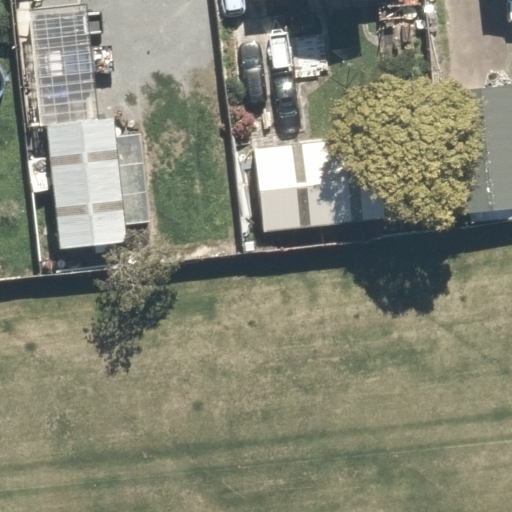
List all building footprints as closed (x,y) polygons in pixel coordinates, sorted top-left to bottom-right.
[(396,2),(396,0),(237,0),(240,23),(396,2)] [(511,4),(511,0),(468,0),(469,9),(511,4)] [(511,81),(428,84),(433,214),(511,210),(511,81)] [(107,138),(27,147),(41,275),(121,266),(107,138)] [(331,156),(240,166),(249,248),(340,238),(331,156)]
